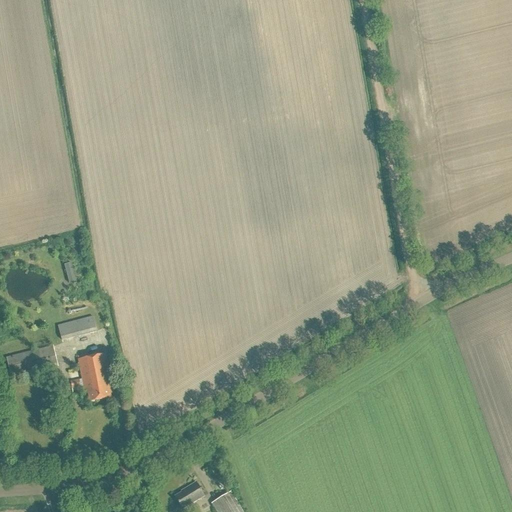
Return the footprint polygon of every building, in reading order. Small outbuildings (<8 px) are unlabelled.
[(63,340),(99,332),(95,317),(60,326),(63,340)] [(6,358),(12,379),(58,367),(53,346),(6,358)] [(111,399),(109,388),(111,387),(106,356),(78,360),(80,370),(79,370),(81,380),(78,381),(70,382),(71,389),(83,387),(84,392),(87,392),(89,403),(111,399)] [(183,491),(172,497),(180,510),(202,496),(194,483),(183,490),(183,491)] [(212,504),(216,511),(242,511),(231,492),(212,504)]
